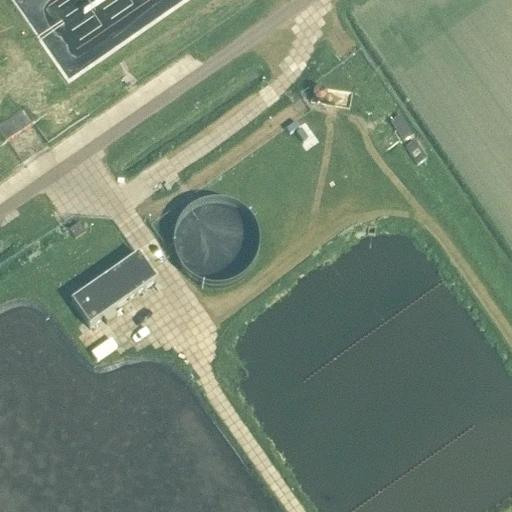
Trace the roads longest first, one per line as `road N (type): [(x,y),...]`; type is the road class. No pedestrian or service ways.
road 1 (track): [(197,320),(230,309),(351,223),(408,211),(429,219),(511,339)]
road 2 (unclassified): [(0,211),(305,0)]
